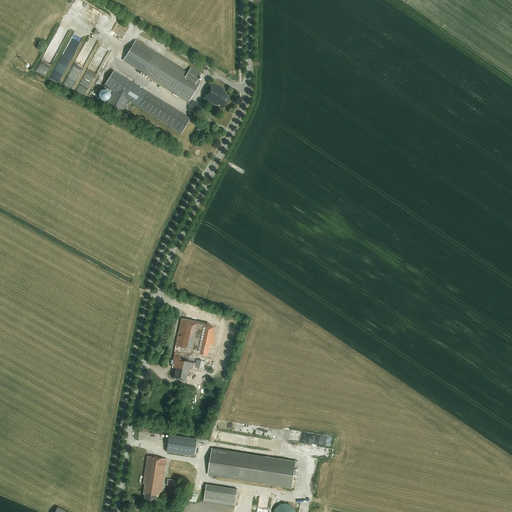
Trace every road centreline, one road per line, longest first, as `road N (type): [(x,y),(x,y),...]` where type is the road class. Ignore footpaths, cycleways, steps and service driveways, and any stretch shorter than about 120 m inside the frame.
road 1 (secondary): [(116,511),(160,281),(247,91)]
road 2 (unclassified): [(247,91),(93,0)]
